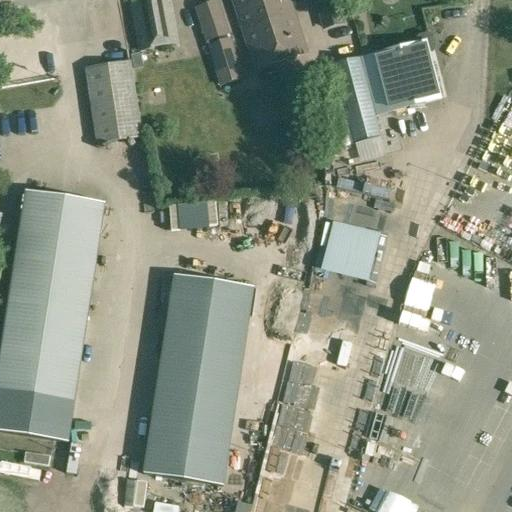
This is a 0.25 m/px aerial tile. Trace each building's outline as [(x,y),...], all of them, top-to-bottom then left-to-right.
[(144,135),(129,57),(118,0),(89,0),(87,0),(99,66),(84,68),(97,145),(144,135)] [(128,0),(138,52),(181,45),(172,0),(128,0)] [(233,0),(243,30),(294,14),(289,0),(233,0)] [(343,10),(340,0),(328,0),(332,13),(343,10)] [(204,39),(228,31),(218,1),(195,10),(204,39)] [(243,30),(250,52),(255,69),(306,51),(294,14),(243,30)] [(244,80),(228,31),(204,39),(220,87),(244,80)] [(417,43),(360,58),(333,65),(351,134),(354,144),(380,138),(378,127),(376,117),(441,100),(429,53),(432,53),(435,48),(433,36),(428,33),(419,35),(416,40),(417,43)] [(0,372),(0,434),(71,444),(104,207),(25,195),(0,372)] [(328,206),(305,303),(363,317),(386,220),(328,206)] [(175,277),(147,475),(226,487),(254,289),(175,277)]
